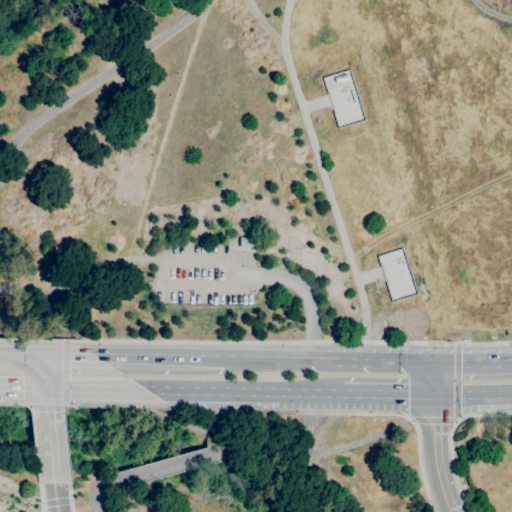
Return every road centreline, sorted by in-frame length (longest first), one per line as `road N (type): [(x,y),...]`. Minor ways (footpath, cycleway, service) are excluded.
road 1 (secondary): [(0,386),(144,389)]
road 2 (secondary): [(144,389),(280,392)]
road 3 (secondary): [(217,356),(91,355)]
road 4 (tertiary): [(433,393),(437,465),(452,511)]
